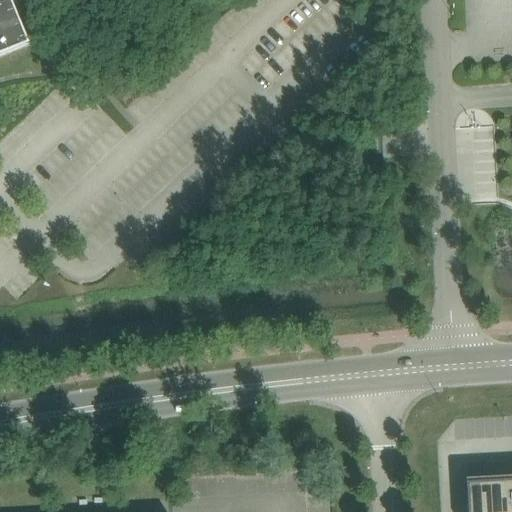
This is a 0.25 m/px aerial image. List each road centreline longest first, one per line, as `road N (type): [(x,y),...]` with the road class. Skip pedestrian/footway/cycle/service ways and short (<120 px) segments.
road 1 (secondary): [(0,432),(374,377)]
road 2 (unclassified): [(455,368),(433,0)]
road 3 (unknown): [(46,230),(79,256),(99,256),(259,110)]
road 4 (unknown): [(46,230),(205,64)]
road 5 (unknown): [(259,110),(320,141),(441,150)]
road 6 (unclassified): [(383,511),(374,377)]
